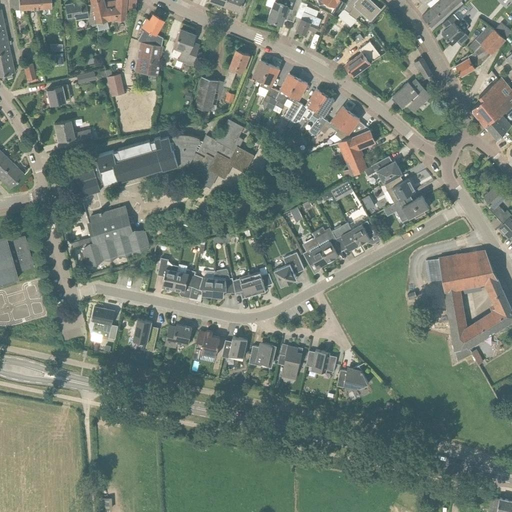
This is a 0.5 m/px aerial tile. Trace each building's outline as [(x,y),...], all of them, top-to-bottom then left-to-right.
[(8,0),(10,9),(19,9),(18,0),(8,0)] [(18,0),(19,9),(39,8),(38,0),(18,0)] [(106,6),(105,5),(103,5),(101,0),(89,0),(92,9),(106,6)] [(125,0),(116,0),(116,1),(105,3),(105,5),(106,6),(92,9),(95,24),(107,21),(114,19),(114,21),(125,19),(126,10),(125,9),(125,0)] [(135,10),(135,0),(125,0),(125,9),(126,10),(135,10)] [(224,0),(223,5),(232,9),(231,9),(236,11),(236,10),(238,11),(241,0),(224,0)] [(273,0),(274,0),(267,19),(269,20),(269,21),(273,23),(274,22),(280,24),(287,8),(293,11),(296,1),(295,1),(295,0),(273,0)] [(335,4),(337,1),(337,0),(320,0),(320,1),(334,7),(331,12),(336,15),(342,8),(335,4)] [(354,4),(353,6),(354,7),(370,21),(378,12),(367,1),(368,0),(355,0),(353,3),(354,4)] [(439,0),(432,6),(442,17),(460,0),(439,0)] [(75,20),(77,20),(88,17),(90,25),(95,24),(92,9),(87,10),(86,5),(80,6),(79,2),(64,4),(67,17),(74,16),(75,20)] [(306,4),(300,2),(297,12),(295,17),(300,19),(303,12),(304,12),(306,6),(307,4),(306,4)] [(431,26),(442,17),(432,6),(422,16),(431,26)] [(355,19),(348,14),(348,12),(344,9),(343,10),(338,17),(347,24),(349,22),(352,24),(355,19)] [(457,11),(442,24),(446,29),(442,33),(452,44),(465,33),(469,25),(457,11)] [(303,12),(300,19),(295,30),(305,34),(307,29),(315,32),(318,24),(320,19),(304,12),(303,12)] [(149,20),(146,18),(141,28),(143,30),(137,41),(140,42),(135,70),(135,71),(157,75),(162,46),(161,46),(163,38),(155,34),(163,20),(152,14),(149,20)] [(496,28),(505,37),(511,32),(501,22),(496,28)] [(462,61),(455,65),(461,76),(481,64),(505,39),(495,29),(494,30),(488,25),(468,47),(474,52),(461,59),(462,61)] [(180,29),(176,38),(173,48),(180,51),(177,60),(190,66),(199,45),(198,45),(196,50),(189,48),(194,34),(180,29)] [(398,35),(402,40),(407,37),(403,32),(398,35)] [(360,34),(353,39),(357,43),(363,39),(360,34)] [(7,41),(0,42),(0,53),(10,52),(7,41)] [(363,54),(345,65),(353,75),(372,64),(371,62),(380,55),(370,42),(359,49),(363,54)] [(224,82),(225,82),(224,86),(231,88),(232,85),(236,72),(242,75),(250,55),(236,50),(232,63),(231,63),(224,82)] [(10,52),(0,53),(0,64),(12,62),(10,52)] [(435,79),(432,74),(422,57),(414,62),(420,71),(421,71),(426,78),(427,78),(430,82),(435,79)] [(254,74),(263,79),(270,64),(261,60),(260,59),(254,74)] [(12,62),(0,64),(0,75),(6,75),(7,78),(12,77),(11,73),(14,73),(12,62)] [(36,79),(32,63),(23,65),(27,81),(36,79)] [(262,104),(267,106),(267,107),(275,89),(271,87),(273,83),(280,68),(279,68),(270,64),(263,79),(260,86),(268,90),(262,104)] [(107,82),(106,75),(105,70),(99,71),(102,83),(107,82)] [(93,73),(88,74),(77,76),(78,83),(94,79),(93,73)] [(112,75),(111,73),(106,75),(107,82),(108,82),(111,96),(124,93),(119,74),(112,75)] [(287,98),(298,79),(290,74),(290,73),(289,73),(281,87),(282,87),(280,91),(275,89),(267,107),(267,106),(265,110),(270,113),(271,109),(273,110),(276,105),(282,108),(287,98)] [(211,111),(213,101),(218,81),(202,77),(194,107),(195,107),(193,115),(208,119),(210,111),(211,111)] [(500,115),(511,105),(511,104),(511,91),(501,77),(479,96),(482,99),(472,108),(473,110),(485,125),(498,114),(500,115)] [(254,81),(252,80),(249,78),(245,86),(251,89),(254,81)] [(291,120),(301,104),(297,101),(299,97),(300,97),(308,83),(307,83),(298,79),(287,98),(293,102),(285,115),(291,120)] [(416,79),(411,83),(408,81),(393,96),(403,107),(406,104),(414,112),(417,109),(417,108),(431,95),(431,96),(432,95),(416,79)] [(65,101),(64,97),(69,96),(67,85),(62,87),(62,86),(53,88),(46,90),(49,104),(65,101)] [(301,104),(291,120),(295,123),(300,121),(304,116),(309,120),(313,114),(325,95),(317,90),(317,89),(317,88),(307,103),(305,106),(301,104)] [(232,103),(235,94),(227,92),(225,101),(232,103)] [(320,129),(326,120),(322,117),(334,100),(333,100),(325,95),(313,114),(318,118),(309,131),(315,136),(320,129)] [(485,125),(497,139),(511,123),(511,106),(511,105),(500,115),(498,114),(485,125)] [(326,120),(320,129),(325,133),(330,126),(337,131),(351,113),(343,107),(344,107),(343,106),(331,123),(326,120)] [(367,129),(368,128),(360,122),(358,125),(356,123),(360,119),(359,118),(358,119),(351,113),(337,131),(335,134),(343,140),(358,133),(367,129)] [(54,124),(58,141),(65,139),(66,141),(77,140),(78,145),(93,142),(91,130),(73,133),(70,120),(62,122),(62,121),(60,122),(54,124)] [(182,134),(180,134),(176,135),(176,134),(173,135),(173,136),(170,137),(169,136),(161,138),(161,136),(154,138),(155,140),(151,142),(150,139),(118,149),(119,151),(114,152),(114,150),(96,155),(98,161),(92,163),(91,161),(70,167),(71,168),(75,181),(76,182),(75,182),(75,183),(76,182),(80,196),(80,197),(79,197),(100,191),(99,191),(97,186),(118,180),(118,181),(119,181),(119,180),(133,176),(133,177),(134,177),(134,176),(148,172),(148,173),(149,172),(148,172),(163,168),(163,169),(179,165),(181,165),(180,168),(185,169),(186,165),(188,165),(200,172),(197,179),(210,187),(217,173),(225,177),(229,169),(229,170),(229,169),(232,164),(245,171),(253,155),(252,155),(239,148),(243,139),(238,136),(243,127),(229,120),(221,135),(222,136),(219,141),(206,135),(203,141),(199,139),(200,138),(196,136),(193,136),(191,135),(189,135),(187,134),(185,134),(182,134)] [(347,159),(348,162),(351,167),(343,171),(346,179),(353,175),(354,176),(367,169),(362,157),(365,157),(361,147),(375,141),(370,129),(369,129),(368,128),(367,129),(358,133),(343,140),(344,141),(331,146),(337,163),(347,159)] [(511,144),(503,155),(511,164),(511,144)] [(0,174),(11,164),(12,163),(6,156),(5,158),(0,153),(0,174)] [(378,172),(384,183),(400,175),(402,174),(398,166),(394,165),(389,156),(365,170),(368,177),(378,172)] [(11,164),(0,174),(0,179),(2,181),(2,180),(6,184),(10,188),(9,188),(10,188),(24,174),(17,168),(16,169),(11,164)] [(258,174),(268,179),(272,171),(263,166),(262,167),(260,166),(256,172),(259,174),(258,174)] [(394,203),(414,193),(413,193),(416,191),(414,188),(412,190),(410,187),(412,184),(408,178),(403,181),(400,175),(384,183),(388,190),(387,191),(394,203)] [(339,197),(351,190),(347,182),(330,191),(336,201),(340,198),(339,197)] [(497,205),(506,196),(496,185),(483,197),(493,207),(490,210),(503,223),(511,215),(506,210),(504,212),(497,205)] [(414,215),(415,219),(426,213),(423,210),(429,207),(423,197),(418,200),(414,193),(394,203),(384,209),(387,216),(396,211),(402,222),(414,215)] [(375,206),(369,195),(362,199),(368,209),(375,206)] [(93,223),(89,224),(95,245),(84,248),(86,256),(85,256),(85,257),(86,256),(86,257),(89,266),(89,264),(89,263),(148,246),(148,248),(149,248),(147,240),(146,239),(147,238),(146,238),(144,231),(133,234),(125,206),(124,206),(124,207),(102,213),(101,209),(99,210),(100,214),(91,216),(93,223)] [(291,214),(293,213),(297,221),(302,218),(297,207),(290,211),(291,214)] [(503,223),(498,228),(508,239),(511,236),(511,237),(511,214),(511,216),(511,215),(503,223)] [(348,224),(352,231),(360,244),(370,238),(368,235),(374,232),(368,222),(366,223),(364,220),(359,219),(348,224)] [(262,230),(259,224),(252,227),(252,228),(251,228),(253,234),(262,230)] [(341,248),(333,234),(330,227),(325,230),(323,227),(312,233),(315,237),(316,237),(329,261),(339,256),(336,251),(341,248)] [(349,250),(360,244),(352,231),(346,235),(342,229),(333,234),(341,248),(346,245),(349,250)] [(223,235),(225,243),(229,242),(231,239),(230,233),(223,235)] [(0,283),(18,278),(18,277),(17,278),(17,277),(16,272),(33,267),(31,260),(26,242),(24,236),(7,241),(5,237),(5,235),(0,236),(0,283)] [(316,237),(315,237),(302,244),(307,251),(302,254),(310,265),(315,263),(317,266),(318,266),(319,266),(320,266),(329,261),(316,237)] [(457,361),(471,353),(471,352),(468,347),(511,320),(511,310),(485,250),(426,261),(429,281),(443,278),(456,351),(457,361)] [(281,286),(292,281),(292,280),(293,280),(293,279),(292,279),(292,278),(296,276),(294,273),(304,269),(296,253),(283,259),(286,266),(273,272),(281,286)] [(165,273),(162,286),(174,289),(177,270),(178,266),(167,263),(168,259),(161,257),(158,271),(165,273)] [(233,282),(232,282),(230,281),(228,269),(226,269),(215,271),(214,279),(212,296),(223,297),(224,291),(235,292),(233,282)] [(186,272),(177,270),(174,289),(185,291),(186,285),(192,287),(194,277),(195,272),(187,270),(186,272)] [(261,273),(251,276),(256,293),(266,290),(264,286),(273,283),(268,275),(262,277),(261,273)] [(233,282),(235,292),(244,291),(245,296),(256,293),(251,276),(233,282)] [(201,295),(212,296),(214,279),(194,277),(192,287),(202,290),(201,295)] [(109,338),(110,334),(115,311),(94,306),(91,320),(94,321),(93,328),(92,333),(102,335),(102,337),(109,338)] [(137,318),(135,328),(132,340),(147,343),(146,349),(153,351),(158,328),(151,326),(152,321),(137,318)] [(175,330),(168,328),(164,344),(176,346),(178,340),(189,342),(192,328),(177,324),(175,330)] [(216,355),(221,337),(222,334),(206,330),(205,336),(198,334),(192,355),(200,356),(201,352),(216,355)] [(244,355),(247,339),(239,337),(238,339),(232,338),(232,341),(231,341),(226,340),(225,340),(221,355),(229,357),(230,352),(244,355)] [(271,364),(275,346),(265,343),(263,348),(253,345),(249,362),(261,364),(261,362),(271,364)] [(298,348),(287,346),(286,354),(280,352),(278,362),(285,364),(283,374),(294,376),(297,361),(301,361),(302,353),(297,352),(298,348)] [(334,369),(337,357),(325,355),(325,351),(316,349),(315,352),(309,350),(305,364),(312,365),(311,368),(326,371),(326,368),(334,369)] [(477,349),(475,350),(471,352),(471,353),(478,365),(484,362),(477,349)] [(359,389),(368,383),(363,372),(363,370),(361,370),(359,365),(353,368),(348,367),(347,371),(340,369),(336,386),(343,387),(344,385),(359,389)] [(393,410),(394,404),(387,402),(386,409),(393,410)] [(104,508),(113,508),(112,496),(103,497),(104,508)] [(511,511),(511,500),(499,498),(499,499),(496,511),(511,511)]
